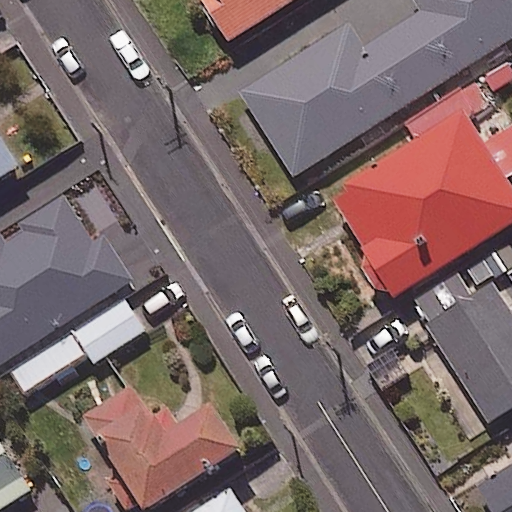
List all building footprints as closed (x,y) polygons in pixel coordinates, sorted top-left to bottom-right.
[(206,0),(205,1),(235,49),(313,0),(206,0)] [(511,46),(511,0),(418,0),(429,16),(370,53),(354,28),(247,96),(301,181),(511,46)] [(511,133),(490,148),(459,99),(410,130),(423,152),(339,205),(403,307),(511,238),(511,133)] [(0,192),(26,177),(0,135),(0,192)] [(0,381),(15,373),(112,315),(110,312),(84,269),(78,273),(38,205),(0,227),(0,381)] [(511,421),(511,310),(500,293),(437,335),(500,429),(511,421)] [(112,315),(15,373),(29,397),(93,360),(98,367),(149,337),(130,305),(112,315)] [(158,426),(136,391),(89,422),(128,482),(115,491),(128,511),(174,511),(251,462),(221,417),(187,440),(172,417),(158,426)] [(6,511),(35,496),(1,439),(0,439),(0,511),(6,511)] [(511,511),(511,474),(483,493),(494,511),(511,511)] [(247,511),(239,498),(216,511),(247,511)]
